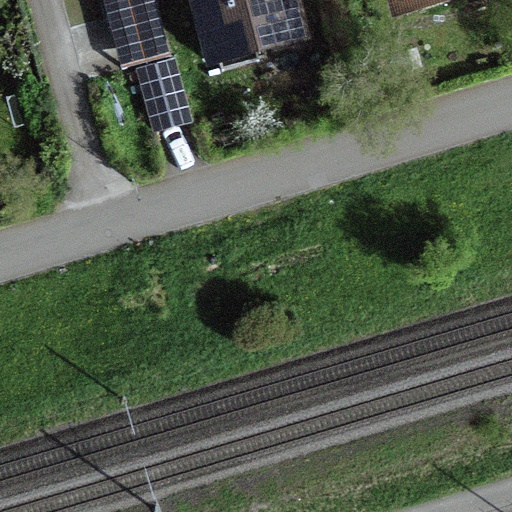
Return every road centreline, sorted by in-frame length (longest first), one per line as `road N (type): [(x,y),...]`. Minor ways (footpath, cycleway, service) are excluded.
road 1 (residential): [(98,226),(511,102)]
road 2 (residential): [(98,226),(39,0)]
